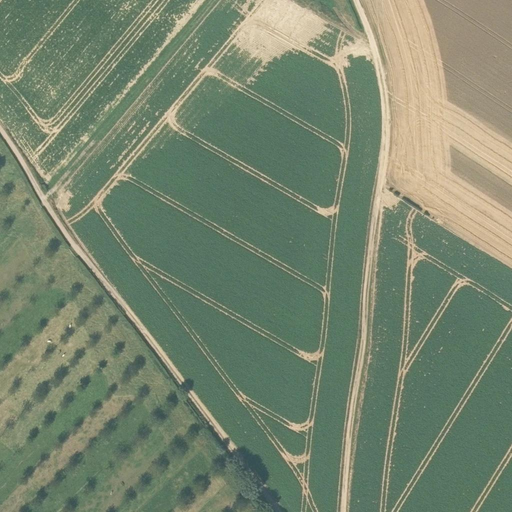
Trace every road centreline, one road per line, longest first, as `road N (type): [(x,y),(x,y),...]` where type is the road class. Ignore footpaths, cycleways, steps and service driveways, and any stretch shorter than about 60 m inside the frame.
road 1 (track): [(341,511),(385,138),(379,72),(354,0)]
road 2 (track): [(277,511),(65,234),(0,130)]
